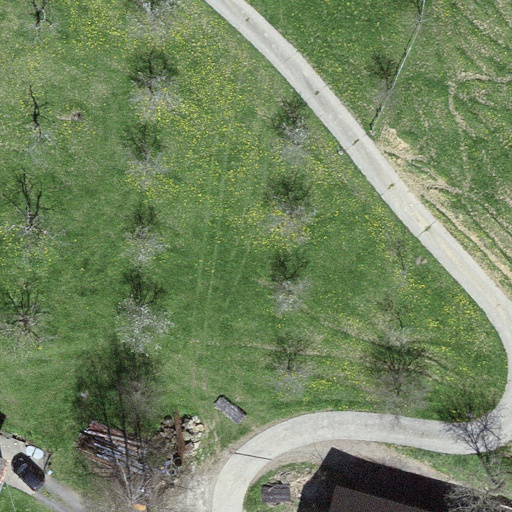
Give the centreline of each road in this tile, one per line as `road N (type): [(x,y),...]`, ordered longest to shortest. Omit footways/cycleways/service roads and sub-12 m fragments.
road 1 (track): [(197,0),(511,306)]
road 2 (track): [(511,398),(499,446),(264,453),(239,511)]
